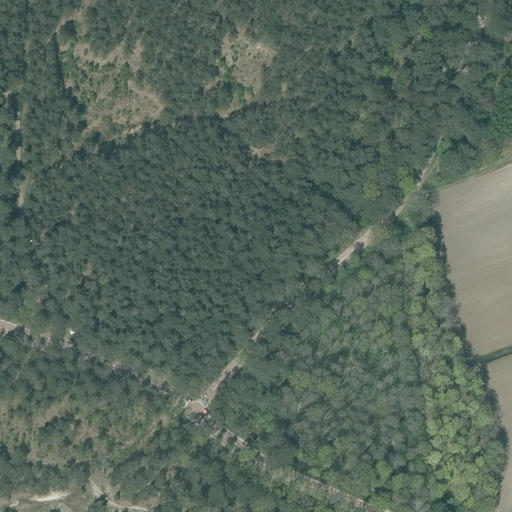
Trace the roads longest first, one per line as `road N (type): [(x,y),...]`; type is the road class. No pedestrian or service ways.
road 1 (unclassified): [(193,411),(280,314),(397,206),(450,105),(486,0)]
road 2 (unclassified): [(0,325),(130,375),(193,411)]
road 3 (unclassified): [(193,411),(277,472),(365,511)]
